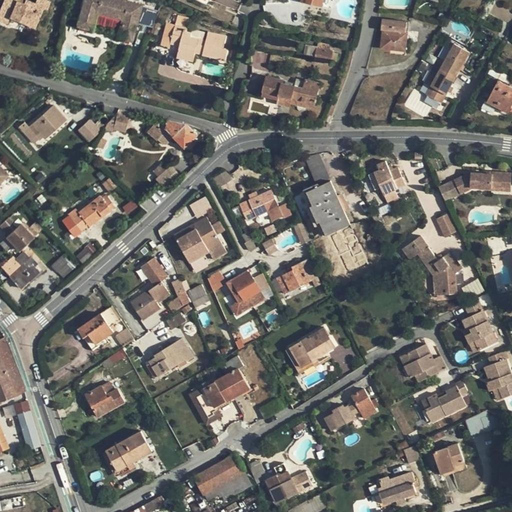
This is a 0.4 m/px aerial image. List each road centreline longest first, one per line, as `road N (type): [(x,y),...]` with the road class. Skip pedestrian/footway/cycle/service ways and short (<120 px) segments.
road 1 (residential): [(105,511),(313,401),(364,370),(372,356),(429,328)]
road 2 (tertiary): [(23,336),(238,143)]
road 3 (residential): [(238,143),(196,121),(0,72)]
road 4 (tertiary): [(23,336),(81,511)]
road 5 (tertiary): [(333,140),(511,147)]
road 6 (residential): [(238,143),(234,95),(259,0)]
road 7 (residential): [(333,140),(361,69),(370,0)]
